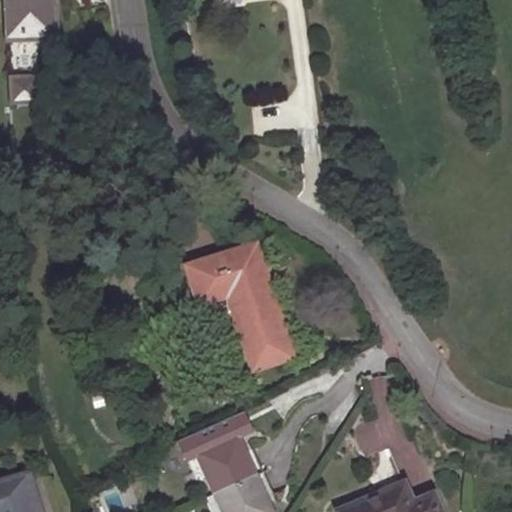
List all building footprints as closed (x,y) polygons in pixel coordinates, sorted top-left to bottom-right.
[(62,0),(14,0),(15,35),(63,34),(62,0)] [(16,80),(17,105),(42,104),(41,79),(16,80)] [(271,245),(200,266),(213,306),(242,297),(266,372),(306,359),(271,245)] [(403,474),(421,467),(386,375),(371,381),(385,417),(352,429),(364,460),(393,449),(403,474)] [(243,419),(251,436),(255,433),(247,417),(243,419)] [(202,460),(243,440),(251,436),(243,419),(205,439),(186,450),(193,465),(202,460)] [(202,460),(220,499),(260,479),(243,440),(202,460)] [(156,468),(163,485),(176,480),(169,463),(156,468)] [(127,481),(137,501),(151,494),(141,474),(127,481)] [(45,511),(36,478),(0,488),(0,511),(45,511)] [(275,511),(260,479),(220,499),(225,511),(275,511)] [(126,485),(104,495),(112,511),(128,511),(137,508),(126,485)] [(443,511),(440,502),(419,510),(412,493),(363,511),(443,511)]
